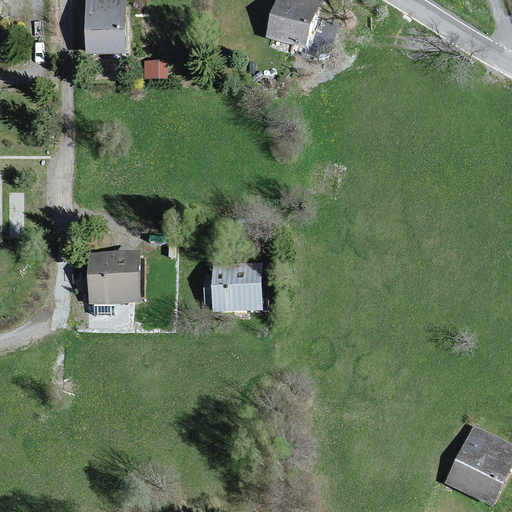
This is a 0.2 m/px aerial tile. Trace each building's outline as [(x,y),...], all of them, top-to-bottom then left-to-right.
[(317,11),(285,0),(279,0),(265,41),(302,54),(317,11)] [(127,8),(87,9),(89,62),(128,61),(127,8)] [(141,265),(88,262),(86,304),(139,307),(141,265)] [(263,275),(212,275),(212,318),(262,318),(263,275)] [(511,468),(511,452),(476,434),(450,484),(493,506),(511,468)]
